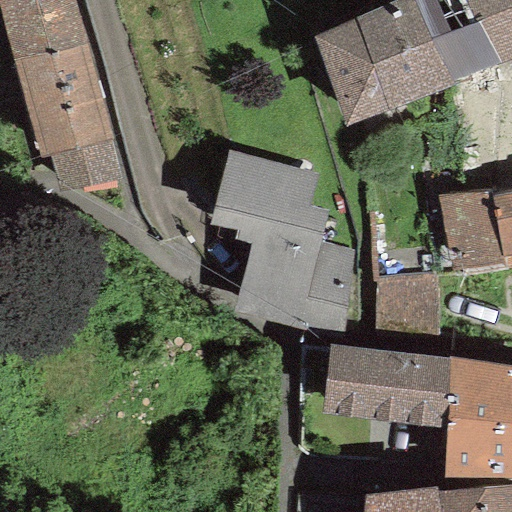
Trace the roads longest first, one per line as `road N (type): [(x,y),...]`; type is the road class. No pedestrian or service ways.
road 1 (residential): [(281,474),(511,472)]
road 2 (residential): [(290,328),(511,359)]
road 3 (residential): [(290,328),(241,315),(134,233)]
road 4 (residential): [(0,192),(43,179),(134,233)]
road 5 (residential): [(281,474),(290,328)]
